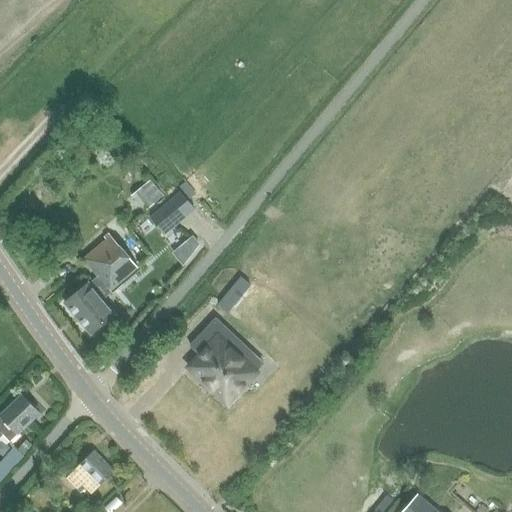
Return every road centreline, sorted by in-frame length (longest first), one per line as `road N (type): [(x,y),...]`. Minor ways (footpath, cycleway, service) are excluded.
road 1 (residential): [(91,396),(211,254)]
road 2 (tertiary): [(200,511),(91,396)]
road 3 (tertiary): [(91,396),(0,269)]
road 4 (residential): [(0,501),(91,396)]
